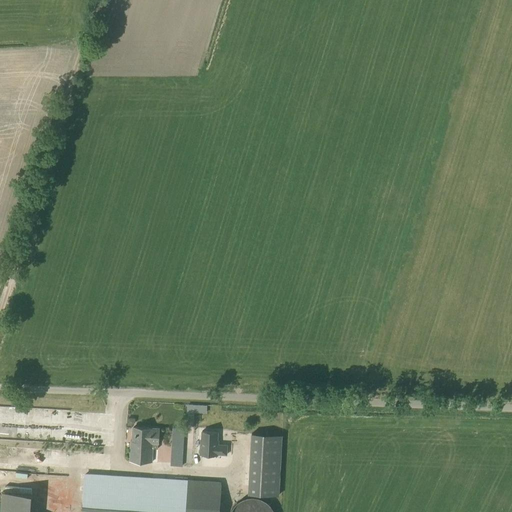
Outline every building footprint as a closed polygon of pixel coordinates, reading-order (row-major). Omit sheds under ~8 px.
[(158,443),(159,429),(153,428),(133,427),(132,441),(130,441),(129,461),(152,462),(153,448),(158,449),(158,443)] [(201,439),(200,454),(217,455),(217,454),(226,455),(227,445),(218,445),(218,440),(217,440),(218,432),(202,431),(201,439)] [(251,433),(248,494),(279,495),(282,435),(251,433)] [(219,511),(222,483),(84,475),(81,511),(219,511)] [(35,495),(50,494),(49,485),(40,486),(40,487),(36,487),(35,480),(34,480),(35,495)] [(3,489),(1,511),(31,511),(33,488),(3,489)] [(230,511),(275,511),(274,509),(272,506),(269,503),(266,500),(262,499),(258,497),(254,497),(250,497),(246,497),(243,499),(239,501),(236,503),(233,506),(231,510),(230,511)]
